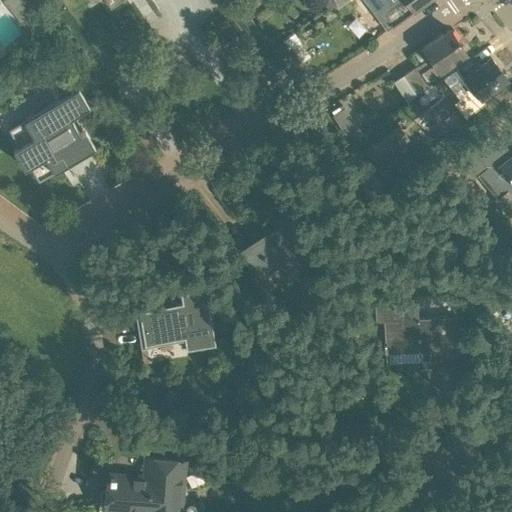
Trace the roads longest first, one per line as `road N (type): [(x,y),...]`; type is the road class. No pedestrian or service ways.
road 1 (residential): [(43,254),(463,0)]
road 2 (residential): [(43,511),(95,379),(95,334),(43,254)]
road 3 (residential): [(385,511),(511,419)]
